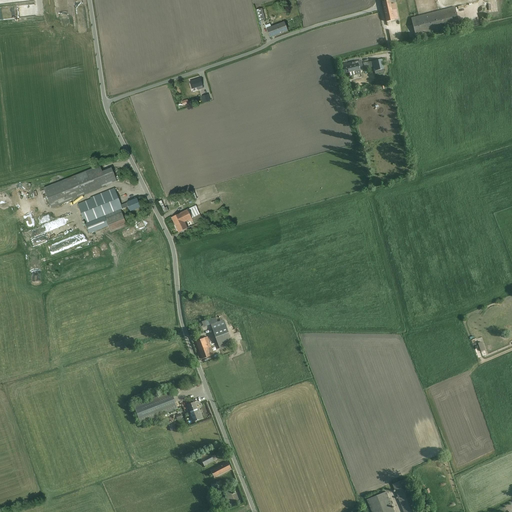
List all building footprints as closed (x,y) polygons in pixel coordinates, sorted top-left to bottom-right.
[(387,0),(381,1),(383,12),(391,10),(396,9),(394,3),(390,4),(388,0),(387,0)] [(40,6),(11,9),(11,10),(8,11),(8,13),(19,12),(20,18),(41,15),(40,6)] [(461,9),(412,20),(416,36),(465,24),(461,9)] [(385,22),(393,20),(391,10),(383,12),(385,22)] [(255,13),(259,25),(265,23),(261,11),(255,13)] [(268,38),(286,32),(282,22),(264,29),(268,38)] [(384,67),(382,57),(371,60),(374,70),(384,67)] [(343,74),(362,68),(359,59),(340,64),(343,74)] [(193,90),(204,87),(201,78),(190,82),(193,90)] [(211,101),(208,93),(202,95),(204,103),(211,101)] [(127,109),(130,118),(135,116),(132,107),(127,109)] [(115,166),(48,189),(54,205),(121,182),(115,166)] [(86,224),(127,208),(129,213),(142,208),(138,196),(121,203),(115,187),(90,197),(91,200),(78,205),(86,224)] [(193,219),(188,210),(171,218),(179,233),(189,229),(186,222),(193,219)] [(203,216),(199,210),(195,213),(199,219),(203,216)] [(124,212),(108,218),(113,232),(129,226),(124,212)] [(68,219),(33,228),(33,231),(31,232),(33,239),(35,238),(37,245),(65,237),(64,231),(62,232),(60,227),(70,225),(68,219)] [(237,345),(229,321),(217,326),(215,321),(206,323),(209,331),(217,328),(224,349),(237,345)] [(196,341),(199,350),(211,346),(207,337),(196,341)] [(485,356),(489,355),(487,343),(481,344),(482,348),(479,349),(480,357),(485,356)] [(202,359),(214,355),(211,346),(199,350),(202,359)] [(171,392),(133,406),(140,426),(178,411),(171,392)] [(195,404),(188,407),(193,420),(200,418),(195,404)] [(206,469),(216,462),(212,456),(202,462),(206,469)] [(214,478),(232,469),(228,461),(210,470),(214,478)] [(418,511),(407,482),(394,486),(404,511),(418,511)] [(393,511),(385,493),(367,501),(371,511),(393,511)]
